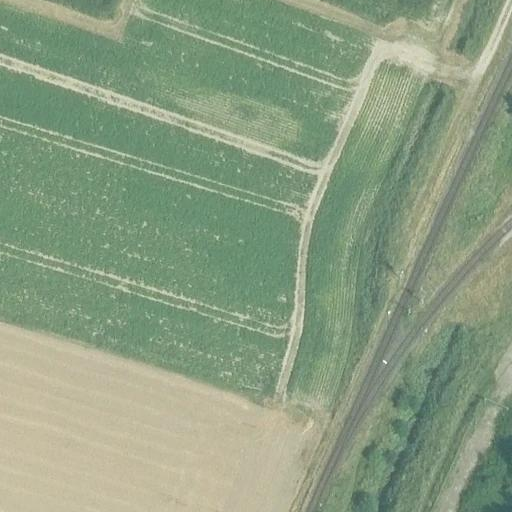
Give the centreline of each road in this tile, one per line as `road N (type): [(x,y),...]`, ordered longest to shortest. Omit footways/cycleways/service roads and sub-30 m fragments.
road 1 (track): [(511,6),(408,248)]
road 2 (track): [(387,511),(446,376),(511,350)]
